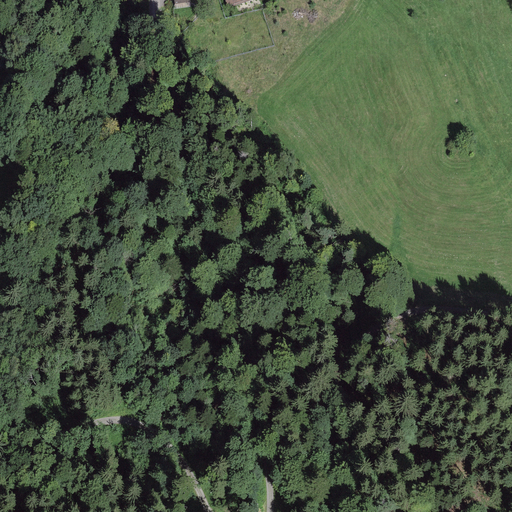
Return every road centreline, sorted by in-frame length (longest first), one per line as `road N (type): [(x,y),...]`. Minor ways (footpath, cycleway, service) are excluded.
road 1 (track): [(269,511),(251,341),(186,197),(156,0)]
road 2 (track): [(511,319),(419,306),(363,332),(343,358),(330,397),(333,511)]
road 3 (track): [(0,444),(105,419),(137,423),(162,436),(200,480),(212,511)]
